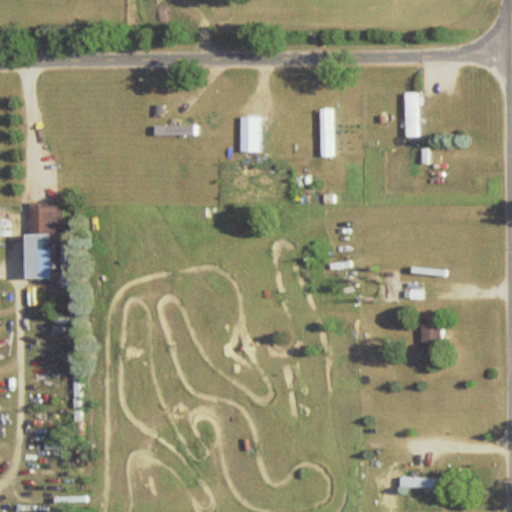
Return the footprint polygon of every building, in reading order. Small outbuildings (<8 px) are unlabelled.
[(424,93),(411,93),(411,139),(424,139),(424,93)] [(337,110),(325,110),(325,158),(337,158),(337,110)] [(274,131),(265,131),(265,117),(245,117),(245,156),(274,156),(274,131)] [(65,235),(65,206),(35,206),(35,235),(65,235)] [(428,348),(449,348),(449,320),(428,320),(428,348)] [(405,489),(452,489),(452,478),(405,478),(405,489)]
